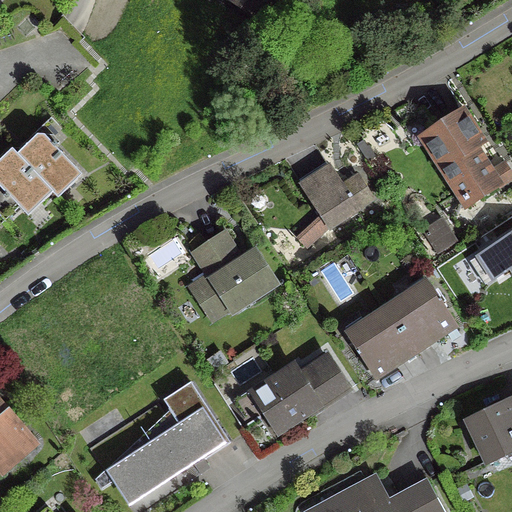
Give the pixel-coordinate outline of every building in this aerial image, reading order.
[(268,0),(225,0),(255,20),(268,0)] [(433,0),(450,12),(469,0),(433,0)] [(472,149),(480,144),(460,112),(428,134),(429,135),(431,133),(442,151),(433,157),(460,199),(476,189),(481,196),(496,186),(472,149)] [(15,155),(57,198),(80,175),(53,147),(55,145),(53,143),(51,144),(42,136),(35,135),(15,155)] [(55,199),(57,198),(15,155),(13,153),(10,149),(0,158),(0,219),(2,222),(16,208),(26,217),(50,194),(55,199)] [(353,209),(370,199),(357,178),(341,189),(329,170),(300,189),(325,227),(353,209)] [(441,221),(423,234),(436,254),(454,242),(441,221)] [(511,235),(486,252),(501,274),(510,268),(511,271),(511,235)] [(238,263),(221,238),(195,255),(215,286),(198,298),(211,318),(228,306),(231,311),(271,285),(251,255),(238,263)] [(410,298),(407,293),(384,308),(414,353),(453,327),(427,287),(410,298)] [(365,328),(348,339),(374,379),(414,353),(384,308),(362,323),(365,328)] [(293,368),(251,395),(274,433),(314,407),(316,409),(346,390),(327,361),(300,379),(293,368)] [(179,429),(111,474),(128,500),(196,455),(201,462),(228,444),(188,384),(161,402),(179,429)] [(511,398),(464,421),(484,464),(511,450),(511,398)] [(0,472),(33,444),(0,406),(0,472)] [(103,473),(94,481),(100,490),(110,483),(103,473)] [(387,504),(386,504),(373,479),(321,507),(323,511),(438,511),(426,488),(398,502),(399,503),(390,508),(387,504)]
